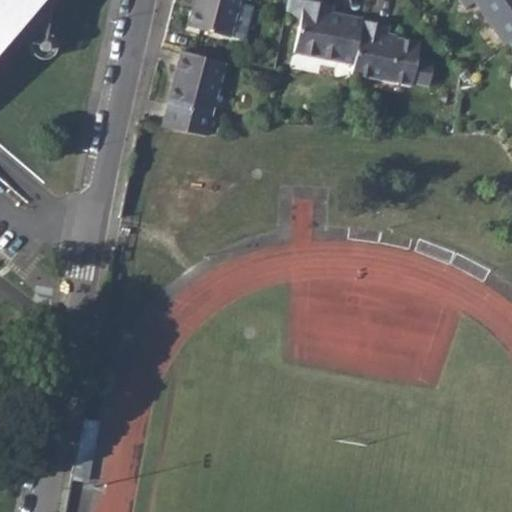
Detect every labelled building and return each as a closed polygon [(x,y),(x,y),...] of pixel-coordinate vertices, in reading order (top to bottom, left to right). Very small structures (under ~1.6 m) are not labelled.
[(0,0),(0,44),(5,38),(37,0),(0,0)] [(49,0),(37,0),(5,38),(29,42),(30,38),(33,35),(37,32),(44,31),(49,0)] [(197,0),(195,9),(192,8),(187,25),(228,36),(238,0),(197,0)] [(302,0),(292,0),(290,11),(300,13),(302,0)] [(292,52),(350,63),(353,64),(361,19),(362,17),(346,14),(345,17),(330,14),(330,11),(332,4),(313,0),(302,0),(300,13),(292,52)] [(511,38),(511,0),(460,0),(465,7),(474,0),(504,44),(508,41),(511,38)] [(351,73),(410,85),(411,82),(428,85),(433,61),(416,58),(419,41),(386,35),(388,24),(361,19),(353,64),(351,73)] [(32,54),(41,58),(51,55),(56,47),(53,36),(44,31),(37,32),(33,35),(30,38),(29,42),(32,54)] [(181,50),(161,127),(205,136),(214,133),(219,115),(210,113),(224,61),(181,50)]
